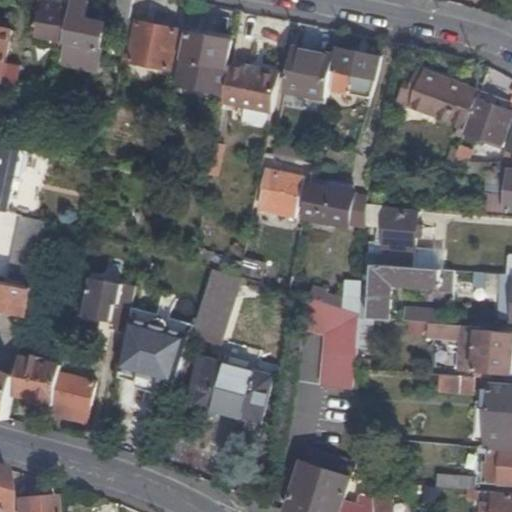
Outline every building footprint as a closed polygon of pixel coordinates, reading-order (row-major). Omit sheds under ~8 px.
[(67,40),(62,63),(97,70),(107,23),(86,19),(89,0),(74,0),(73,8),(72,13),(67,40)] [(132,20),(135,0),(119,0),(116,17),(132,20)] [(55,10),(56,4),(39,1),(38,7),(55,10)] [(54,37),(67,40),(72,13),(73,8),(56,4),(55,10),(38,7),(32,33),(40,35),(42,35),(42,39),(53,41),(54,37)] [(125,52),(125,53),(133,55),(140,22),(132,20),(125,52)] [(140,22),(133,55),(132,60),(173,69),(181,29),(140,21),(140,22)] [(0,82),(18,86),(21,69),(6,66),(7,60),(13,30),(0,27),(0,82)] [(182,83),(227,93),(233,66),(229,65),(235,40),(193,31),(182,83)] [(295,48),(287,90),(330,98),(338,56),(295,48)] [(379,78),(384,56),(343,48),(329,113),(350,118),(353,104),(349,103),(350,94),(372,100),(379,78)] [(22,62),(7,60),(6,66),(21,69),(22,62)] [(227,93),(225,102),(275,112),(281,80),(283,73),(234,63),(233,66),(227,93)] [(479,99),(481,94),(466,89),(467,87),(421,69),(414,85),(408,82),(403,94),(416,99),(413,107),(468,128),(479,99)] [(511,126),(511,110),(479,99),(468,128),(466,132),(481,138),(481,143),(487,145),(490,141),(505,147),(511,126)] [(511,141),(509,149),(511,149),(511,157),(506,157),(503,164),(511,165),(511,141)] [(0,207),(16,212),(29,150),(0,144),(0,207)] [(456,161),(469,162),(474,149),(462,145),(456,161)] [(111,206),(104,235),(145,245),(159,175),(117,167),(109,206),(111,206)] [(274,190),(268,188),(264,209),(299,216),(307,177),(278,171),(277,178),(274,190)] [(270,177),(268,188),(274,190),(277,178),(270,177)] [(370,204),(370,195),(313,183),(306,216),(368,229),(370,204)] [(511,187),(510,188),(509,199),(489,198),(487,212),(509,213),(510,207),(511,207),(511,187)] [(420,213),(390,210),(387,245),(417,248),(420,213)] [(36,285),(48,220),(22,216),(9,280),(36,285)] [(260,268),(247,264),(243,274),(257,278),(260,268)] [(362,314),(362,317),(392,319),(394,286),(398,283),(455,287),(456,269),(375,264),(373,295),(364,295),(362,314)] [(234,303),(242,276),(215,267),(206,295),(234,303)] [(500,272),(476,271),(475,284),(499,286),(500,272)] [(511,318),(511,273),(509,273),(503,273),(502,318),(511,318)] [(310,297),(313,298),(316,279),(294,274),(291,291),(310,297)] [(0,306),(31,313),(36,285),(9,280),(0,278),(0,306)] [(131,317),(137,289),(92,280),(86,313),(109,318),(112,321),(111,325),(129,329),(131,317)] [(354,390),(360,344),(362,317),(362,314),(313,298),(311,297),(305,328),(325,334),(320,386),(354,390)] [(406,307),(406,320),(439,322),(440,310),(406,307)] [(194,335),(131,317),(129,329),(119,374),(176,391),(194,335)] [(465,337),(466,325),(458,324),(446,323),(445,336),(465,337)] [(502,377),(511,378),(511,330),(500,329),(499,331),(480,330),(477,368),(497,370),(497,372),(503,372),(502,377)] [(33,401),(56,406),(56,404),(63,372),(64,363),(23,355),(19,374),(16,392),(34,396),(33,401)] [(276,374),(205,356),(193,403),(268,423),(269,421),(264,419),(276,374)] [(0,415),(11,418),(16,392),(19,374),(0,368),(1,363),(0,362),(0,415)] [(63,372),(56,404),(91,412),(98,380),(63,372)] [(477,375),(442,373),(440,391),(476,394),(477,375)] [(488,446),(511,447),(511,385),(493,384),(492,402),(478,401),(476,422),(490,422),(488,446)] [(511,482),(511,447),(488,446),(482,445),(483,449),(491,450),(490,460),(487,460),(485,481),(511,482)] [(377,511),(376,496),(364,492),(360,503),(346,498),(356,465),(307,450),(289,511),(288,511),(377,511)] [(10,511),(7,469),(0,467),(0,511),(10,511)] [(440,486),(477,488),(478,476),(441,473),(440,486)] [(396,511),(393,483),(374,481),(376,496),(377,511),(396,511)] [(511,511),(511,493),(495,492),(494,503),(484,503),(483,511),(511,511)] [(17,498),(18,511),(55,511),(54,495),(17,498)]
